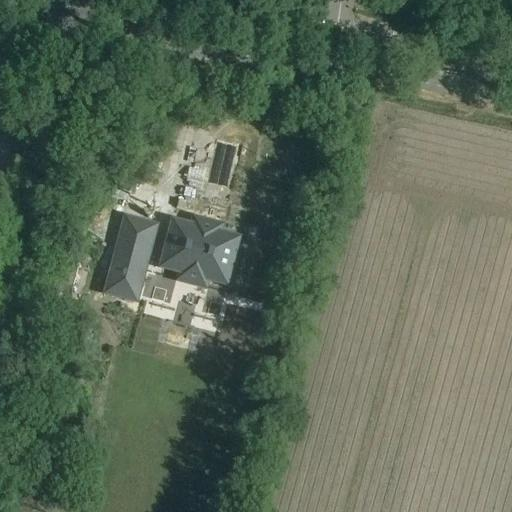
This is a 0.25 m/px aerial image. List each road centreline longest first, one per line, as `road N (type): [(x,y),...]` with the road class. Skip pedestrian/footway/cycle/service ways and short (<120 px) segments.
road 1 (secondary): [(0,9),(335,38)]
road 2 (secondary): [(511,76),(335,38)]
